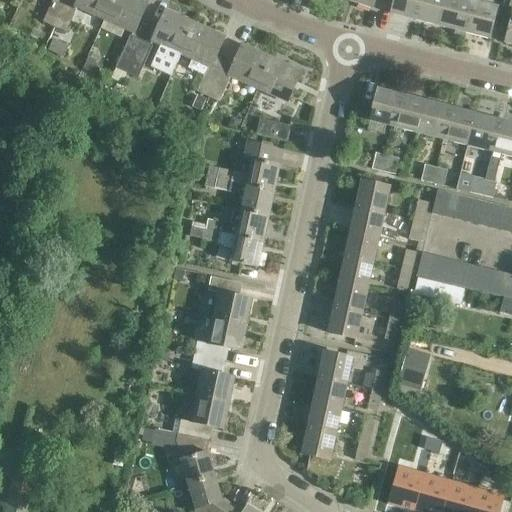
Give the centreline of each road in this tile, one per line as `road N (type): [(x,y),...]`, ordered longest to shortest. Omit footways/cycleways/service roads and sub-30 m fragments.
road 1 (unclassified): [(322,511),(259,469),(256,441),(348,49)]
road 2 (unclassified): [(511,83),(380,49),(348,49)]
